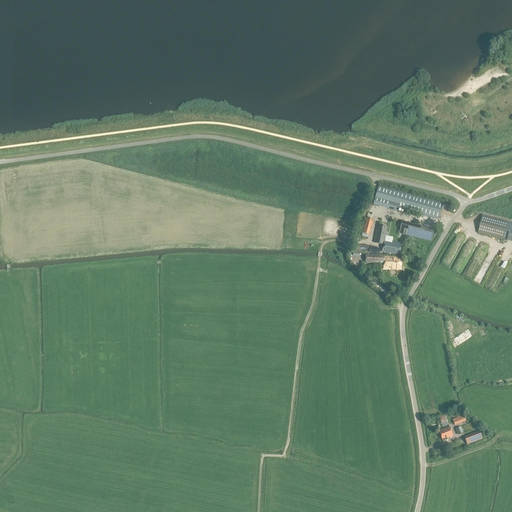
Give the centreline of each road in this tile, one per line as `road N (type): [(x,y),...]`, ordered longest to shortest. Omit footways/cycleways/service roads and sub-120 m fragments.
road 1 (unclassified): [(0,162),(205,136),(469,203)]
road 2 (track): [(375,176),(354,241),(322,245),(300,334),(287,444),(284,455),(261,456),(259,511)]
road 3 (unclassified): [(417,511),(423,465),(402,316),(469,203)]
road 4 (track): [(330,148),(370,145),(472,164),(511,156)]
